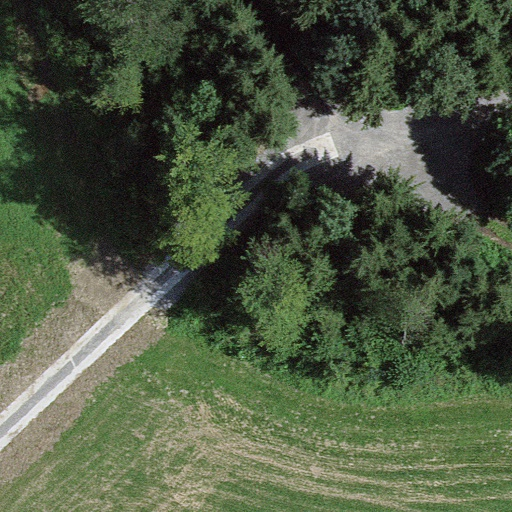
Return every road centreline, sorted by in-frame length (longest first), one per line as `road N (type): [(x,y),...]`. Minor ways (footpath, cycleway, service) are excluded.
road 1 (track): [(0,438),(237,204),(340,135),(511,103)]
road 2 (track): [(266,0),(340,135),(475,228),(511,243)]
